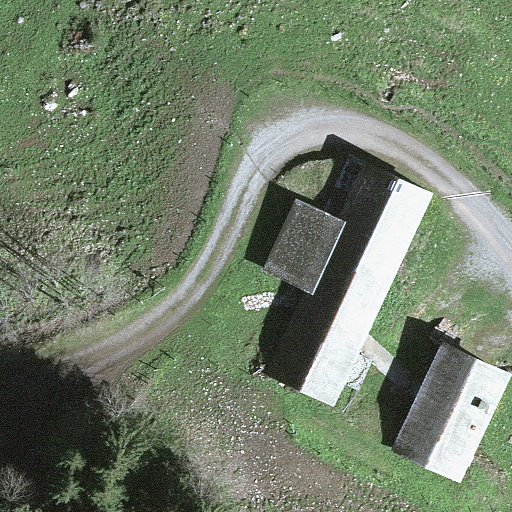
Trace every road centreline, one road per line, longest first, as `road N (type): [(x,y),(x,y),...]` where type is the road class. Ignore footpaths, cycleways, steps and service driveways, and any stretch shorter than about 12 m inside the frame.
road 1 (track): [(511,275),(449,189),(419,160),(382,141),(343,130),(303,133),(268,154),(249,191)]
road 2 (track): [(249,191),(191,305),(68,374),(0,391)]
